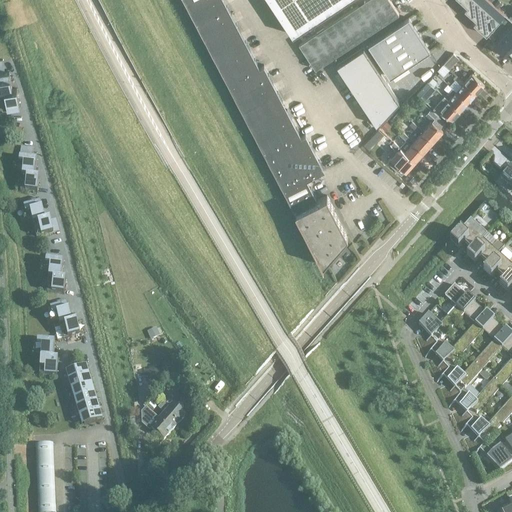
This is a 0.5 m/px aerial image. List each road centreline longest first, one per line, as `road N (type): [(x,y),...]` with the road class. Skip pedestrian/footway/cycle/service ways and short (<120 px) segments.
road 1 (residential): [(473,499),(469,472),(404,332),(462,268),(511,313)]
road 2 (tertiary): [(210,440),(411,217)]
road 3 (unclassified): [(411,217),(342,155),(246,0)]
road 4 (tertiary): [(411,217),(509,111)]
road 5 (unclassified): [(511,89),(458,43),(429,0)]
